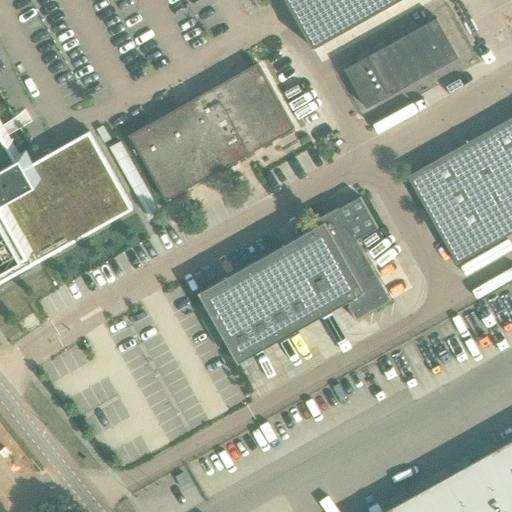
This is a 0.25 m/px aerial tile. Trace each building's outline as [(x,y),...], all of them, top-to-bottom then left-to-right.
[(285,0),(313,49),(399,0),(285,0)] [(344,69),(366,108),(389,95),(389,94),(456,56),(457,57),(459,57),(437,18),(436,19),(436,21),(369,58),(368,56),(344,69)] [(129,135),(166,201),(294,129),(294,127),(293,128),(258,65),(259,64),(258,63),(195,98),(196,98),(133,134),(133,133),(129,135)] [(0,283),(133,209),(89,131),(33,163),(25,150),(20,153),(0,116),(0,283)] [(511,117),(410,174),(458,260),(511,229),(511,117)] [(198,293),(227,344),(238,364),(240,363),(239,362),(248,358),(253,366),(297,342),(292,333),(348,302),(350,305),(349,306),(348,307),(355,320),(391,300),(357,240),(358,239),(357,238),(375,228),(376,229),(378,228),(360,197),(358,198),(359,199),(341,209),(340,208),(339,208),(339,207),(317,219),(318,220),(321,224),(201,292),(200,291),(198,293)] [(511,511),(511,448),(400,511),(511,511)] [(175,477),(181,488),(189,483),(183,473),(175,477)]
